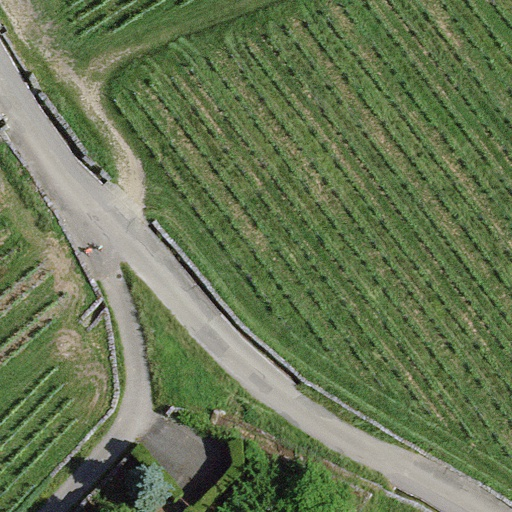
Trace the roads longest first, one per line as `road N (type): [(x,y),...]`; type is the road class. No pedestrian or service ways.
road 1 (unclassified): [(0,71),(101,223),(234,352),(307,416),(468,511)]
road 2 (track): [(60,511),(134,433),(140,384),(132,320),(101,223)]
